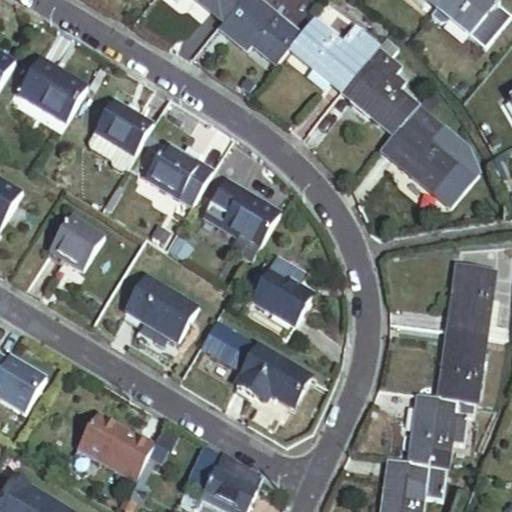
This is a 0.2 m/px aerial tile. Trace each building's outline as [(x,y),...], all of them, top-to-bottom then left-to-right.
[(185,0),(188,2),(189,0),(196,0),(222,20),(237,0),(185,0)] [(189,0),(188,2),(218,26),(222,20),(196,0),(189,0)] [(245,47),(271,68),(284,52),(296,37),(249,0),(237,0),(222,20),(249,42),(245,47)] [(414,0),(431,14),(442,0),(414,0)] [(507,22),(480,0),(442,0),(431,14),(479,54),(507,22)] [(222,20),(218,26),(245,47),(249,42),(222,20)] [(296,37),(284,52),(310,73),(314,68),(341,90),(374,49),(377,46),(352,27),(337,45),(308,22),(296,37)] [(365,118),(391,137),(416,107),(397,91),(402,85),(391,76),(397,68),(387,60),(397,48),(385,37),(377,46),(374,49),(341,90),(351,98),(369,113),(365,118)] [(0,106),(23,71),(0,57),(0,106)] [(310,73),(337,95),(341,90),(314,68),(310,73)] [(75,132),(96,98),(52,71),(32,105),(75,132)] [(341,90),(337,95),(347,103),(351,98),(341,90)] [(407,179),(430,197),(455,167),(428,145),(441,127),(425,115),(435,103),(426,95),(416,107),(391,137),(381,149),(411,173),(407,179)] [(351,98),(347,103),(345,106),(363,120),(365,118),(369,113),(351,98)] [(124,112),(106,140),(146,165),(152,154),(157,146),(163,136),(145,125),(149,120),(139,114),(136,119),(124,112)] [(146,165),(106,140),(98,154),(99,160),(120,172),(122,178),(131,183),(136,181),(146,165)] [(152,154),(171,165),(175,158),(157,146),(152,154)] [(381,149),(377,154),(407,179),(411,173),(381,149)] [(204,216),(222,187),(203,175),(193,169),(175,158),(171,165),(157,187),(204,216)] [(193,169),(203,175),(207,168),(198,163),(193,169)] [(29,200),(0,182),(0,232),(6,237),(29,200)] [(235,192),(214,227),(247,248),(242,255),(243,261),(243,262),(260,272),(289,225),(235,192)] [(54,260),(69,269),(88,281),(108,248),(74,227),(54,260)] [(64,276),(69,269),(54,260),(50,268),(64,276)] [(481,341),(501,344),(503,329),(492,328),(496,302),(487,301),(491,272),(452,266),(448,299),(454,300),(449,337),(481,341)] [(281,269),(259,308),(300,334),(318,303),(301,293),(306,284),(281,269)] [(211,317),(157,284),(137,320),(190,352),(211,317)] [(448,299),(443,336),(449,337),(454,300),(448,299)] [(449,337),(443,336),(438,373),(444,373),(449,337)] [(434,404),(472,409),(481,341),(449,337),(444,373),(438,373),(434,404)] [(19,361),(0,349),(0,370),(10,377),(19,361)] [(54,366),(30,352),(12,384),(35,398),(54,366)] [(312,390),(261,360),(242,395),(267,410),(272,402),(297,416),(312,390)] [(421,402),(414,401),(409,437),(416,438),(421,402)] [(471,421),(472,409),(434,404),(421,402),(416,438),(409,437),(405,467),(445,473),(449,446),(461,448),(464,420),(471,421)] [(99,421),(80,458),(140,489),(153,465),(161,451),(139,439),(138,441),(99,421)] [(161,451),(153,465),(165,472),(171,459),(172,459),(183,438),(170,432),(161,451)] [(229,511),(255,511),(269,487),(211,456),(193,489),(211,499),(209,501),(229,511)] [(378,511),(418,511),(420,501),(441,504),(445,473),(405,467),(391,465),(386,502),(380,501),(378,511)] [(391,465),(384,465),(380,501),(386,502),(391,465)] [(57,511),(16,487),(0,511),(57,511)] [(212,511),(229,511),(209,501),(206,508),(212,511)]
